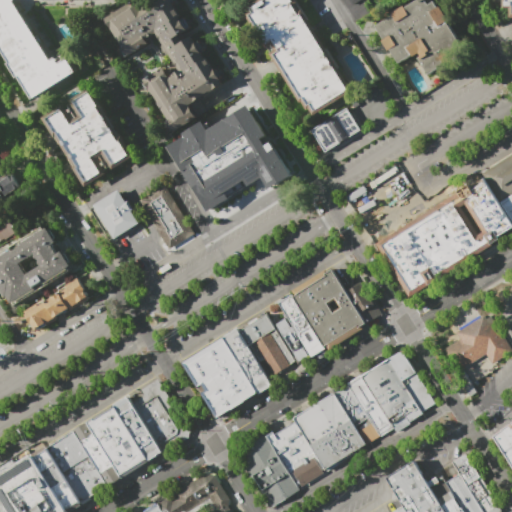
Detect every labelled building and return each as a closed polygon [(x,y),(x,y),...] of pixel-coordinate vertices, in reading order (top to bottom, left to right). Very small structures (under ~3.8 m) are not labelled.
[(0,0),(0,43),(34,99),(78,73),(69,58),(60,63),(58,57),(54,60),(17,2),(17,0),(0,0)] [(110,24),(129,56),(151,43),(166,68),(144,81),(174,132),(199,117),(192,106),(226,85),(175,0),(170,0),(150,12),(145,3),(110,24)] [(265,0),(297,0),(352,91),(313,114),(277,55),(284,51),(277,40),(270,44),(249,10),(265,0)] [(341,0),(346,8),(358,0),(341,0)] [(422,0),(428,0),(431,5),(437,2),(468,53),(431,76),(417,55),(401,65),(378,27),(422,0)] [(511,0),(502,0),(503,7),(510,7),(510,17),(511,16),(511,0)] [(95,89),(137,156),(117,169),(107,152),(99,157),(109,174),(88,187),(45,118),(67,105),(74,118),(80,114),(73,102),(95,89)] [(181,133),(204,120),(209,128),(249,105),(291,176),(269,188),(261,176),(208,210),(167,145),(185,137),(181,133)] [(349,108),(362,129),(323,153),(309,132),(349,108)] [(511,153),(511,196),(501,203),(484,176),(482,172),(511,153)] [(0,180),(0,198),(20,186),(12,173),(0,180)] [(511,232),(411,297),(378,244),(484,176),(501,203),(511,219),(511,232)] [(141,201),(166,186),(197,234),(171,250),(141,201)] [(119,191),(94,206),(115,239),(140,224),(119,191)] [(511,196),(501,203),(511,219),(511,196)] [(0,257),(0,288),(6,297),(7,296),(12,303),(72,265),(62,250),(58,253),(54,245),(57,242),(48,227),(21,243),(22,245),(13,251),(12,249),(0,257)] [(296,298),(329,277),(326,273),(334,269),(348,292),(367,321),(368,323),(328,349),(296,298)] [(94,297),(38,333),(26,315),(83,279),(94,297)] [(348,292),(363,283),(382,312),(367,321),(348,292)] [(313,358),(328,349),(296,298),(294,295),(280,303),(288,317),(313,356),(313,358)] [(268,315),(275,325),(297,361),(270,378),(241,331),(268,315)] [(444,351),(458,373),(488,355),(494,364),(511,352),(511,346),(492,316),(488,318),(486,315),(458,332),(462,339),(444,351)] [(275,325),(288,317),(313,356),(299,364),(297,361),(275,325)] [(226,338),(239,329),(241,331),(270,378),(274,385),(260,393),(226,338)] [(183,364),(226,338),(260,393),(217,420),(183,364)] [(402,352),(406,354),(417,372),(404,381),(390,360),(402,352)] [(390,360),(404,381),(424,412),(425,414),(411,423),(407,416),(394,425),(363,377),(390,360)] [(437,404),(424,412),(404,381),(417,372),(437,404)] [(363,377),(394,425),(395,427),(382,436),(350,385),(363,377)] [(130,399),(159,379),(192,431),(190,439),(165,455),(162,450),(130,399)] [(350,385),(382,436),(368,445),(352,421),(336,394),(350,385)] [(336,394),(352,421),(311,446),(294,419),(336,394)] [(130,399),(162,450),(149,459),(116,407),(130,399)] [(116,407),(149,459),(122,476),(88,423),(95,419),(96,420),(116,407)] [(294,419),(267,436),(301,490),(328,473),(326,470),(311,446),(294,419)] [(352,421),(368,445),(326,470),(311,446),(352,421)] [(88,423),(75,431),(92,457),(112,489),(125,481),(122,476),(88,423)] [(511,462),(496,437),(511,425),(511,462)] [(47,446),(74,429),(75,431),(92,457),(64,474),(47,446)] [(237,453),(272,508),(301,490),(267,436),(266,434),(237,453)] [(67,511),(74,511),(84,507),(64,474),(47,446),(32,455),(67,511)] [(454,463),(468,454),(504,511),(484,511),(461,475),(454,463)] [(8,511),(0,499),(0,475),(32,455),(67,511),(8,511)] [(92,457),(112,489),(84,507),(64,474),(92,457)] [(416,462),(389,479),(406,506),(409,511),(447,511),(429,483),(416,462)] [(208,474),(216,476),(232,501),(230,508),(232,511),(163,511),(159,504),(169,498),(173,502),(176,500),(173,495),(208,474)] [(484,511),(461,475),(448,483),(465,511),(484,511)] [(444,477),(440,480),(439,477),(429,483),(447,511),(465,511),(448,483),(444,477)]
